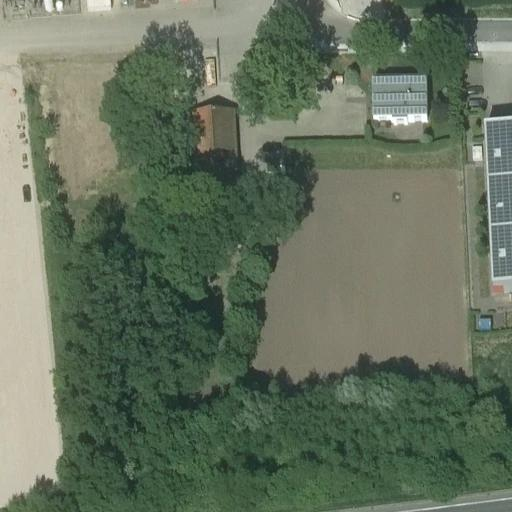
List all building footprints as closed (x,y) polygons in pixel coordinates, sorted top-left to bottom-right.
[(106,2),(95,2),(95,11),(107,11),(106,2)] [(428,124),(427,86),(374,87),(374,125),(394,125),(394,127),(408,127),(408,125),(428,124)] [(234,115),(193,117),(198,217),(239,215),(234,115)] [(511,132),(486,134),(494,295),(511,293),(511,132)] [(482,151),(473,151),(474,162),(482,162),(482,151)] [(166,193),(146,192),(144,232),(164,233),(166,193)]
